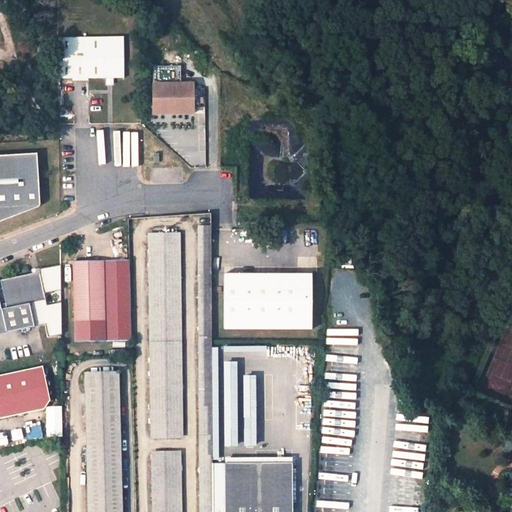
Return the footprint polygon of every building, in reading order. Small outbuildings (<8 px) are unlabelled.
[(123,39),(57,40),(58,81),(106,80),(106,86),(113,86),(113,80),(124,80),(123,39)] [(154,69),(154,116),(194,116),(194,86),(181,86),(181,69),(154,69)] [(0,225),(36,212),(36,211),(37,211),(38,211),(38,210),(38,209),(39,209),(39,208),(39,207),(37,158),(0,159),(0,225)] [(210,227),(201,227),(202,337),(211,337),(210,227)] [(179,233),(150,234),(152,342),(180,342),(179,233)] [(131,342),(129,261),(103,262),(104,302),(105,323),(74,323),(75,343),(131,342)] [(103,262),(73,263),(74,323),(105,323),(104,302),(103,262)] [(41,267),(43,292),(61,290),(59,266),(41,267)] [(224,271),(223,331),(311,332),(312,272),(224,271)] [(0,306),(0,334),(34,327),(29,304),(45,301),(39,272),(0,280),(0,282),(6,308),(1,309),(0,306)] [(211,337),(202,337),(203,436),(212,436),(211,337)] [(152,342),(153,438),(181,438),(180,342),(152,342)] [(238,445),(237,360),(223,360),(224,445),(238,445)] [(0,375),(0,418),(44,409),(50,401),(42,366),(0,375)] [(84,373),(86,466),(122,466),(119,372),(84,373)] [(256,444),(256,373),(243,373),(243,444),(256,444)] [(212,436),(203,436),(203,511),(212,511),(212,470),(212,436)] [(154,451),(154,511),(177,511),(176,451),(154,451)] [(123,511),(122,466),(86,466),(87,511),(123,511)] [(292,511),(292,469),(212,470),(212,511),(292,511)]
